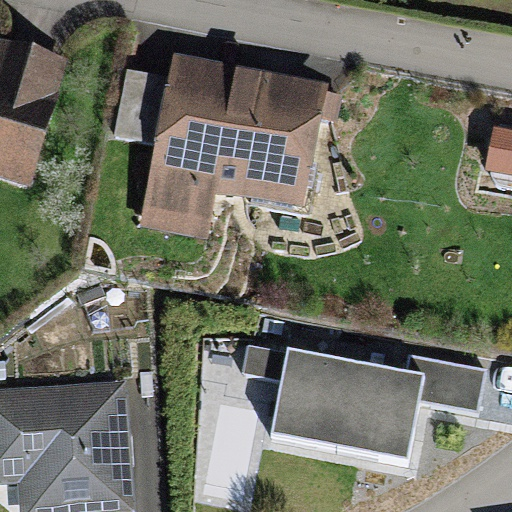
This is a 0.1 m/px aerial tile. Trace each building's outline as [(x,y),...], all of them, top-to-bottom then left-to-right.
[(22,80),(0,73),(0,176),(46,191),(77,95),(68,92),(79,58),(34,43),(22,80)] [(351,90),(188,56),(157,204),(229,219),(234,194),(326,213),(351,90)] [(511,131),(495,128),(488,167),(511,171),(511,131)] [(415,371),(306,351),(290,435),(429,461),(440,406),(492,416),(501,369),(418,353),(415,371)] [(154,511),(148,384),(0,390),(0,493),(29,492),(30,511),(154,511)]
